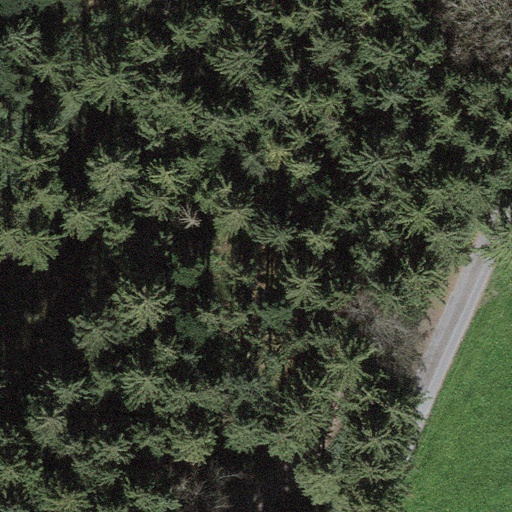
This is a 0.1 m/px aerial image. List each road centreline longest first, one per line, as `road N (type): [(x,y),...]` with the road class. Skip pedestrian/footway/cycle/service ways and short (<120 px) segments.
road 1 (unclassified): [(511,217),(457,329),(389,511)]
road 2 (track): [(227,511),(291,464),(388,343),(457,329)]
